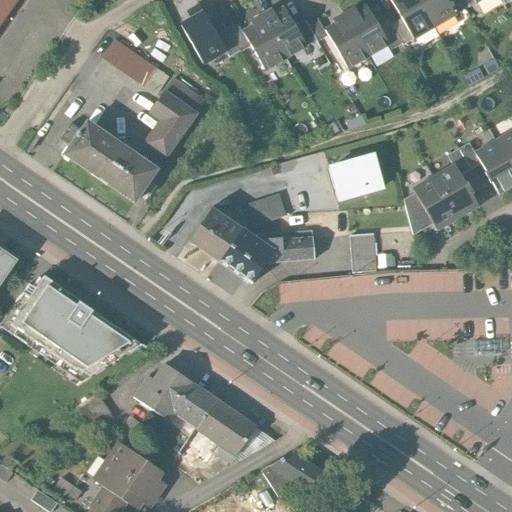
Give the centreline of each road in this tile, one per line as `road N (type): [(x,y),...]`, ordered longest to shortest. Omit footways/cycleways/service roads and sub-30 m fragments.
road 1 (primary): [(0,176),(486,511)]
road 2 (residential): [(0,158),(83,40),(147,0)]
